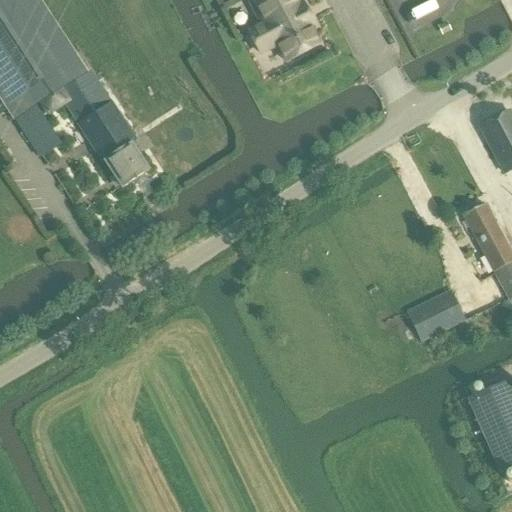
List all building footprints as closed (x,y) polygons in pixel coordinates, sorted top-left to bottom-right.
[(34,0),(0,0),(0,94),(16,120),(84,76),(34,0)] [(303,5),(299,7),(295,0),(255,0),(254,1),(266,24),(249,33),(260,54),(277,45),(286,63),(319,46),(310,28),(314,26),(303,5)] [(84,76),(58,93),(80,126),(98,153),(122,190),(133,182),(136,186),(139,186),(145,183),(145,180),(143,176),(149,172),(125,136),(125,135),(126,134),(128,134),(110,107),(88,73),(87,74),(84,76)] [(511,119),(509,113),(479,129),(504,175),(511,170),(511,119)] [(510,302),(511,301),(511,254),(485,205),(464,217),(510,302)] [(421,344),(466,322),(452,293),(407,314),(421,344)] [(500,475),(511,469),(511,391),(508,382),(467,400),(500,475)]
